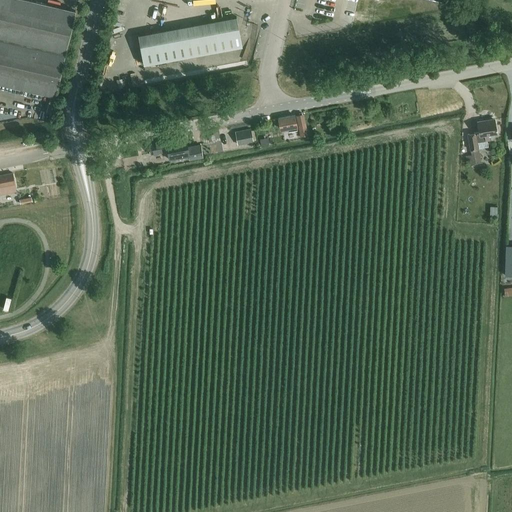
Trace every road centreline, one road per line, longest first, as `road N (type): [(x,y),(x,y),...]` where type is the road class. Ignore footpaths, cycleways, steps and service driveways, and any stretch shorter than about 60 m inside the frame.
road 1 (track): [(221,511),(479,462),(490,240),(449,224),(453,127),(141,189),(138,229)]
road 2 (track): [(138,229),(123,511)]
road 3 (unclassified): [(273,110),(511,64)]
road 4 (tertiary): [(0,338),(45,321),(78,287),(93,233),(84,176)]
road 5 (unclassified): [(105,142),(273,110)]
road 6 (tertiary): [(73,119),(98,0)]
